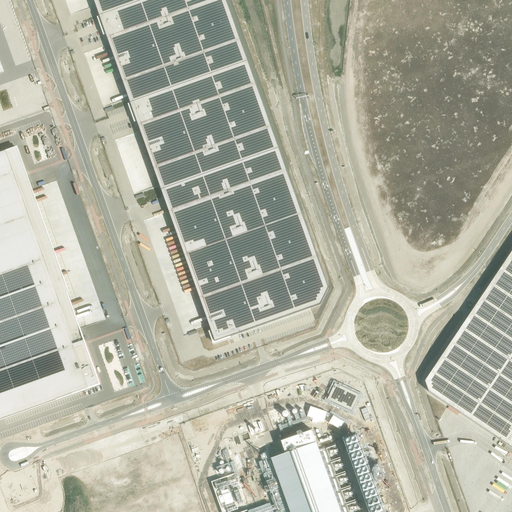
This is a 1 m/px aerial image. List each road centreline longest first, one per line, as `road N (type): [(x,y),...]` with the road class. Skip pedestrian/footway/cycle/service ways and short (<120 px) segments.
road 1 (unclassified): [(170,397),(29,0)]
road 2 (tertiary): [(287,0),(312,139),(361,300)]
road 3 (tertiary): [(380,293),(335,170),(304,0)]
